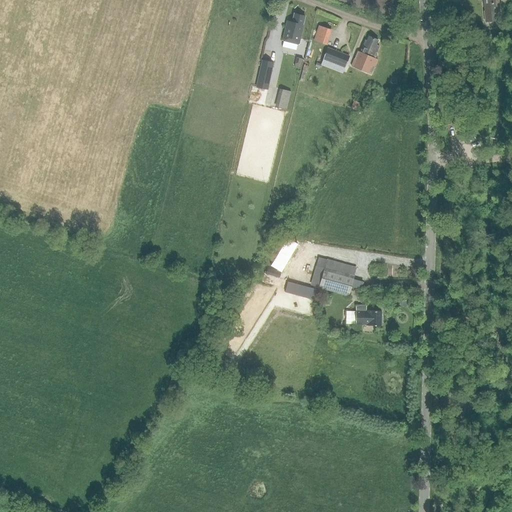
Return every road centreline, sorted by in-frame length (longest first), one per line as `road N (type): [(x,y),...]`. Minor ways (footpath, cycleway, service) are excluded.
road 1 (tertiary): [(423,511),(431,163),(424,0)]
road 2 (track): [(426,38),(302,0)]
